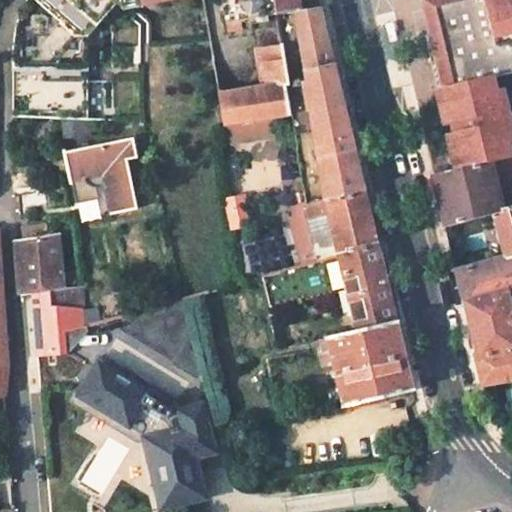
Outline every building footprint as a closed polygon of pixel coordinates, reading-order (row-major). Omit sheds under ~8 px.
[(13,120),(86,122),(89,36),(111,10),(122,8),(169,0),(27,0),(25,4),(16,25),(15,31),(13,120)] [(202,0),(169,0),(122,8),(124,21),(204,7),(202,0)] [(220,0),(225,24),(275,17),(271,0),(220,0)] [(317,0),(271,0),(275,17),(290,15),(319,9),(317,0)] [(436,10),(433,0),(421,0),(420,0),(423,13),(436,10)] [(511,0),(433,0),(436,10),(423,13),(426,24),(436,66),(442,64),(449,91),(443,93),(443,95),(447,109),(440,110),(445,128),(451,127),(454,138),(447,140),(452,158),(457,157),(461,170),(491,163),(509,159),(506,145),(503,134),(509,132),(503,106),(497,107),(494,97),(491,82),(511,76),(511,0)] [(363,190),(332,63),(319,9),(290,15),(303,70),(306,81),(301,83),(309,111),(311,110),(328,199),(363,190)] [(279,42),(255,46),(262,90),(217,95),(222,128),(229,127),(270,121),(290,118),(285,87),(287,87),(279,42)] [(442,64),(436,66),(443,93),(449,91),(442,64)] [(447,109),(443,95),(437,96),(440,110),(447,109)] [(497,107),(503,106),(501,95),(494,97),(497,107)] [(232,143),(273,137),(270,121),(229,127),(232,143)] [(511,144),(509,132),(503,134),(506,145),(511,144)] [(132,139),(64,152),(70,183),(103,177),(111,214),(136,209),(127,160),(136,159),(132,139)] [(457,157),(452,158),(455,172),(461,170),(457,157)] [(496,183),(511,179),(511,171),(509,159),(491,163),(496,183)] [(431,178),(443,230),(492,216),(503,213),(496,183),(491,163),(461,170),(455,172),(431,178)] [(304,218),(327,210),(331,231),(309,237),(316,262),(376,245),(363,192),(301,206),(304,218)] [(47,193),(20,196),(22,215),(48,212),(47,193)] [(511,257),(511,209),(503,213),(492,216),(504,259),(511,257)] [(63,289),(60,238),(16,242),(20,294),(51,292),(53,310),(83,308),(81,289),(63,289)] [(300,303),(347,290),(357,332),(396,323),(376,245),(316,262),(260,278),(269,308),(299,300),(300,303)] [(511,313),(507,294),(511,292),(511,257),(504,259),(454,274),(462,307),(467,307),(478,351),(511,344),(511,313)] [(177,302),(119,318),(127,347),(185,330),(177,302)] [(328,338),(344,408),(412,392),(396,323),(357,332),(328,338)] [(511,344),(478,351),(479,357),(475,359),(483,388),(511,382),(511,344)] [(99,353),(74,386),(129,426),(140,412),(168,433),(144,438),(161,507),(204,498),(194,458),(214,454),(207,425),(181,430),(179,425),(165,415),(169,408),(116,368),(117,366),(99,353)]
